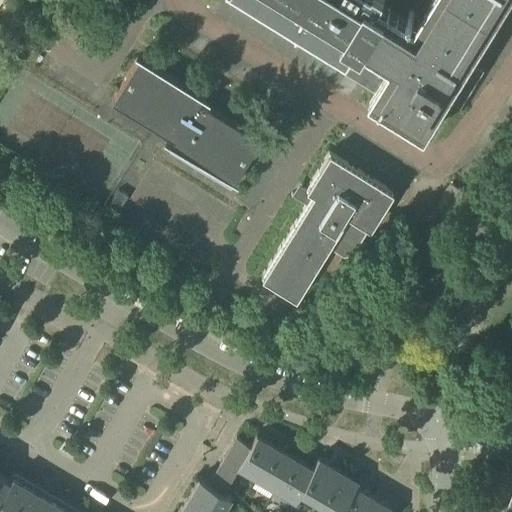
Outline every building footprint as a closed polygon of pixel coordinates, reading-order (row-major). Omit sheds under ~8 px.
[(434,0),(422,20),(413,14),(408,22),(381,5),(384,0),(254,0),(348,58),(341,68),(378,91),(372,100),(426,133),(508,0),(434,0)] [(198,100),(201,96),(204,97),(204,96),(139,56),(111,100),(172,139),(169,143),(167,142),(166,143),(233,182),(260,138),(198,100)] [(369,228),(393,191),(328,151),(305,188),(312,192),(261,276),(294,299),(327,245),(343,255),(352,253),(368,227),(369,228)] [(466,194),(450,182),(423,217),(439,229),(466,194)] [(118,190),(107,208),(116,214),(127,196),(118,190)] [(257,476),(275,445),(256,434),(250,444),(246,451),(242,459),(238,465),(257,476)] [(233,444),(246,451),(250,444),(237,437),(233,444)] [(242,459),(246,451),(233,444),(228,451),(242,459)] [(276,488),(293,456),(275,445),(257,476),(276,488)] [(238,466),(238,465),(242,459),(228,451),(224,458),(238,466)] [(293,456),(276,488),(295,499),(301,489),(300,488),(312,467),(293,456)] [(300,488),(301,489),(319,500),(337,468),(317,456),(312,467),(300,488)] [(220,465),(234,473),(238,466),(224,458),(220,465)] [(229,480),(234,473),(220,465),(216,472),(229,480)] [(319,500),(336,510),(338,511),(354,485),(357,480),(337,468),(319,500)] [(225,487),(229,480),(216,472),(212,479),(225,487)] [(503,484),(502,473),(491,473),(492,485),(503,484)] [(0,511),(73,511),(12,475),(8,481),(0,476),(0,511)] [(187,497),(212,511),(219,511),(229,496),(198,478),(187,497)] [(361,511),(372,496),(354,485),(338,511),(336,510),(334,511),(361,511)] [(511,511),(511,491),(510,490),(508,494),(511,495),(510,502),(509,505),(507,506),(505,508),(503,511),(511,511)] [(372,496),(361,511),(387,511),(390,507),(372,496)] [(212,511),(187,497),(177,511),(212,511)]
